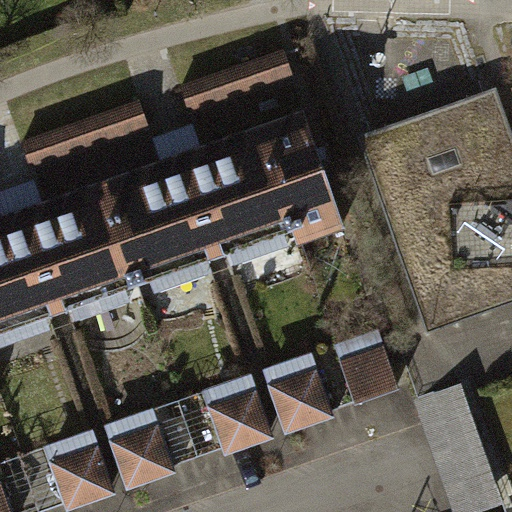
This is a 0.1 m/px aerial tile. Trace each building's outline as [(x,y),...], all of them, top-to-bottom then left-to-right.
[(284,51),(183,86),(191,109),(292,74),(284,51)] [(511,144),(494,96),(365,142),(433,333),(511,305),(511,144)] [(140,102),(27,142),(35,165),(148,125),(140,102)] [(6,219),(0,221),(0,347),(344,226),(319,155),(305,114),(203,150),(213,177),(174,191),(164,162),(43,205),(53,233),(16,246),(6,219)] [(378,322),(332,339),(355,402),(401,385),(378,322)] [(310,349),(264,366),(287,429),(333,412),(310,349)] [(250,369),(205,386),(228,449),(274,432),(250,369)] [(460,382),(414,399),(452,511),(473,511),(501,499),(460,382)] [(151,405),(105,422),(129,485),(174,468),(151,405)] [(90,423),(44,440),(68,503),(113,486),(90,423)] [(12,511),(0,474),(0,511),(12,511)]
